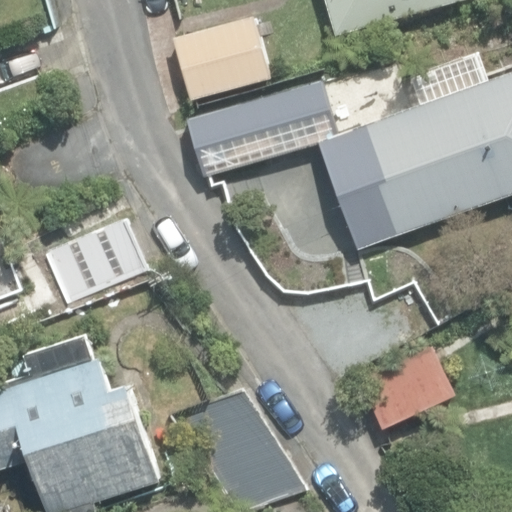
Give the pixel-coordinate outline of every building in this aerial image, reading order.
[(326,0),(336,34),(459,0),(326,0)] [(176,39),(192,100),(265,80),(270,79),(267,68),(253,18),(176,39)] [(511,71),(356,126),(395,236),(511,194),(511,71)] [(193,118),(208,172),(336,136),(320,82),(193,118)] [(56,248),(74,299),(148,273),(130,223),(56,248)] [(511,296),(503,302),(511,317),(511,296)] [(0,468),(29,460),(44,511),(87,511),(97,509),(94,500),(162,480),(134,382),(130,383),(111,388),(102,357),(95,359),(88,336),(27,354),(34,377),(0,387),(0,468)] [(361,378),(384,427),(456,394),(433,345),(361,378)] [(178,413),(236,511),(312,489),(248,390),(178,413)]
